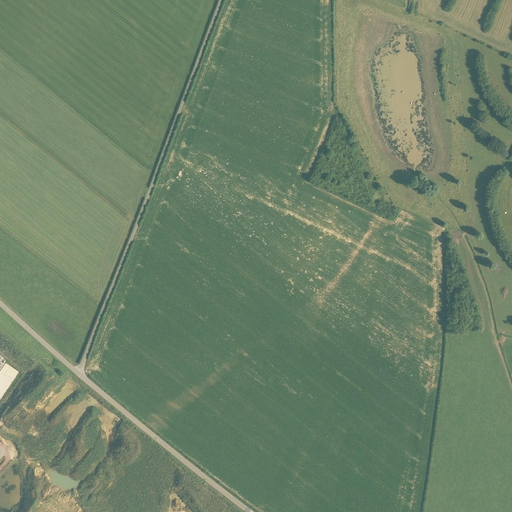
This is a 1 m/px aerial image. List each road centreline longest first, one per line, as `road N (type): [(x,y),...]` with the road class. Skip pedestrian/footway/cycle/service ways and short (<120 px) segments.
road 1 (unclassified): [(78,373),(221,0)]
road 2 (tertiary): [(249,511),(78,373)]
